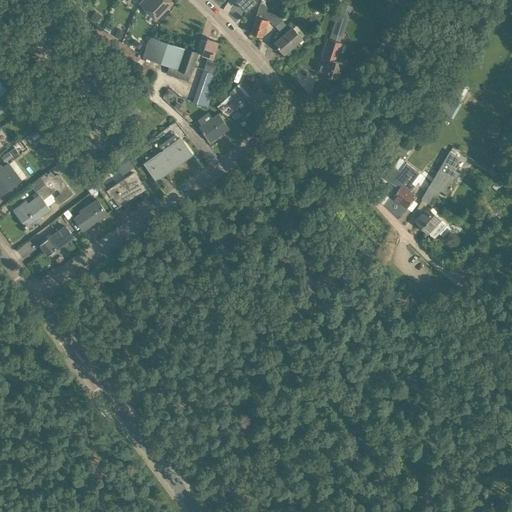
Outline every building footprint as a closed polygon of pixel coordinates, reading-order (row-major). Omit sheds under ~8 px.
[(156,19),(172,2),(169,0),(142,0),(139,3),(156,19)] [(257,0),(237,0),(236,1),(246,11),(257,0)] [(338,34),(348,5),(341,3),(331,31),(338,34)] [(267,28),(271,16),(263,13),(261,19),(256,17),(250,33),(262,37),(265,28),(267,28)] [(275,27),(285,19),(281,14),(271,22),(275,27)] [(51,38),(63,25),(59,21),(57,23),(51,19),(41,29),(51,38)] [(298,34),(293,28),(285,19),(275,27),(280,32),(282,31),(285,35),(275,44),(284,54),(295,45),(291,40),(298,34)] [(120,41),(125,32),(117,28),(113,37),(120,41)] [(334,61),(341,41),(328,37),(317,72),(335,78),(338,77),(342,63),(334,61)] [(188,81),(197,53),(195,53),(150,38),(143,58),(169,67),(167,74),(188,81)] [(212,62),(219,43),(207,39),(206,42),(200,40),(195,53),(197,53),(208,57),(205,66),(210,67),(209,72),(203,70),(193,103),(207,107),(213,91),(208,89),(217,63),(212,62)] [(139,51),(143,44),(139,43),(134,44),(131,47),(139,51)] [(90,82),(96,76),(95,75),(98,72),(88,62),(83,68),(81,65),(77,69),(90,82)] [(251,113),(268,99),(258,88),(247,98),(245,95),(245,94),(237,85),(228,93),(229,95),(218,106),(230,116),(243,104),(251,113)] [(13,92),(6,97),(11,103),(18,99),(13,92)] [(450,118),(460,102),(448,95),(439,111),(450,118)] [(133,118),(139,112),(129,102),(119,111),(132,124),(135,120),(133,118)] [(210,142),(229,129),(218,114),(212,118),(208,113),(198,120),(202,125),(200,127),(210,142)] [(265,116),(259,122),(264,128),(270,122),(265,116)] [(490,120),(480,136),(491,143),(501,127),(490,120)] [(263,129),(259,122),(258,122),(253,126),(258,133),(263,129)] [(409,147),(396,137),(390,144),(403,154),(409,147)] [(100,153),(102,151),(90,139),(81,148),(91,158),(97,151),(100,153)] [(179,161),(190,153),(180,139),(163,151),(163,150),(162,151),(174,168),(181,163),(179,161)] [(498,150),(493,158),(500,163),(505,155),(498,150)] [(174,168),(162,151),(161,151),(162,152),(144,164),(154,178),(166,170),(168,172),(174,168)] [(9,152),(1,158),(5,163),(12,157),(13,157),(11,154),(9,152)] [(451,171),(459,157),(449,152),(421,200),(427,203),(434,193),(435,193),(437,189),(447,195),(459,176),(451,171)] [(22,181),(9,163),(0,170),(0,191),(3,195),(22,181)] [(415,197),(409,192),(414,185),(412,183),(420,173),(406,163),(393,181),(400,186),(392,197),(406,208),(415,197)] [(43,200),(57,190),(60,194),(57,196),(58,196),(54,199),(59,205),(73,194),(58,173),(54,176),(51,171),(47,174),(46,172),(30,184),(32,187),(39,196),(18,212),(21,215),(19,216),(20,218),(25,225),(25,226),(26,228),(28,227),(27,227),(34,221),(36,224),(43,219),(41,216),(50,209),(43,200)] [(120,206),(145,189),(134,173),(107,191),(100,181),(96,184),(107,201),(114,197),(120,206)] [(84,230),(107,214),(97,200),(90,205),(91,207),(75,218),(84,230)] [(441,220),(437,216),(432,212),(430,214),(425,210),(415,221),(428,234),(429,233),(435,239),(440,234),(444,238),(451,230),(441,220)] [(73,237),(65,226),(40,244),(41,246),(40,246),(44,251),(44,250),(49,256),(56,250),(56,249),(66,241),(67,242),(73,237)]
